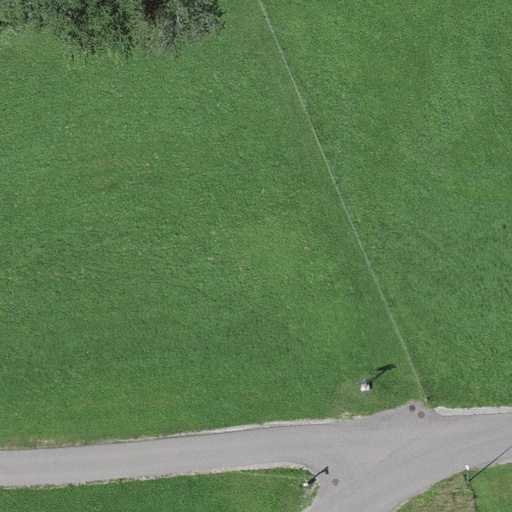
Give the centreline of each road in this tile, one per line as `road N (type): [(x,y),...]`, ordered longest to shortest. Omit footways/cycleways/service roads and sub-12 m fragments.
road 1 (residential): [(511,433),(0,471)]
road 2 (track): [(469,434),(347,511)]
